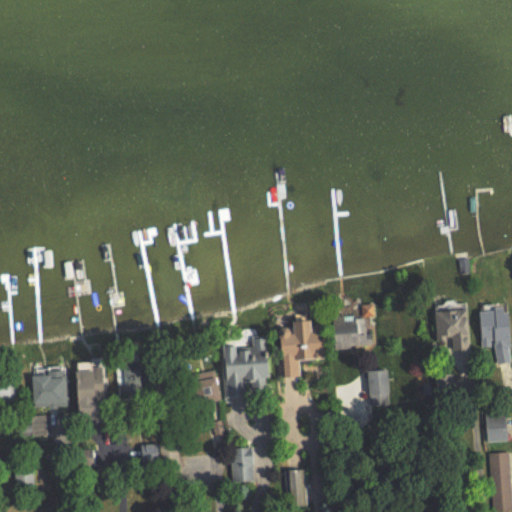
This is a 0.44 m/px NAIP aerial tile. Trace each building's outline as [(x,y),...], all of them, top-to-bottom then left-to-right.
[(479,346),(491,344),(492,349),(507,346),(500,305),(472,310),(479,346)] [(464,347),(462,306),(434,307),(436,333),(447,333),(448,347),(464,347)] [(277,376),(298,374),(297,356),(316,354),(314,328),(305,329),(303,316),(284,318),(285,328),(272,329),(277,376)] [(222,392),(241,390),(240,377),(261,375),(257,335),(248,336),(249,346),(229,348),(228,343),(216,344),(218,362),(222,392)] [(132,384),(129,361),(119,362),(122,385),(132,384)] [(27,373),(29,407),(63,405),(60,365),(35,367),(36,373),(27,373)] [(97,366),(67,369),(71,401),(100,398),(97,366)] [(338,384),(340,406),(387,401),(383,366),(363,368),(366,396),(359,397),(357,382),(338,384)] [(202,371),(203,376),(188,379),(194,403),(218,397),(212,369),(202,371)] [(504,440),(503,410),(483,411),(484,440),(504,440)] [(251,446),(230,446),(230,480),(252,479),(251,446)] [(488,451),(489,486),(508,485),(507,450),(488,451)]
